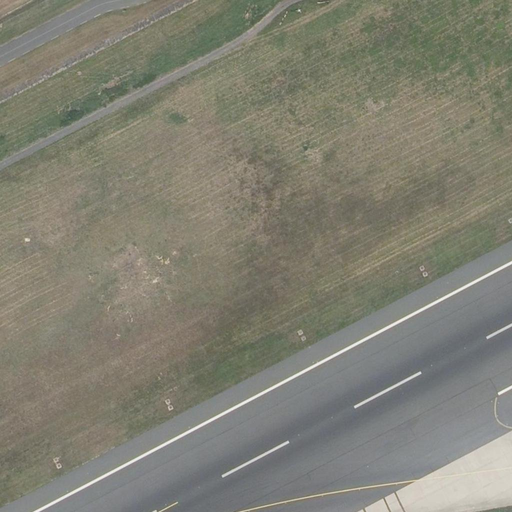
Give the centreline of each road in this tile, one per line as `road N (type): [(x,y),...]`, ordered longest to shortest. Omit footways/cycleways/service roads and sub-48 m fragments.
road 1 (track): [(0,167),(248,36),(286,0)]
road 2 (track): [(185,0),(0,97)]
